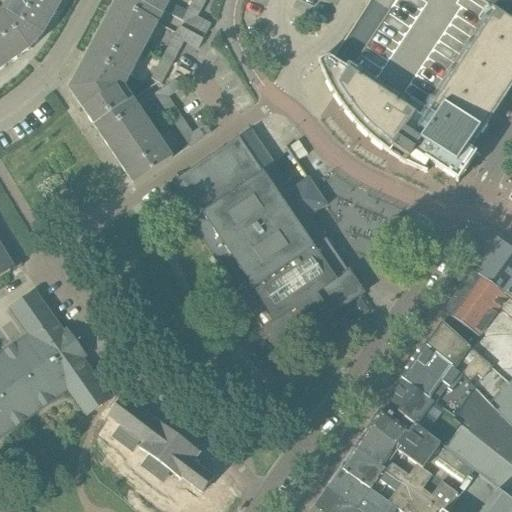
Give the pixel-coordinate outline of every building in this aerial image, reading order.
[(8,0),(2,11),(43,36),(62,0),(8,0)] [(117,0),(86,58),(127,80),(170,0),(117,0)] [(511,85),(511,23),(476,0),(371,0),(333,57),(318,63),(320,68),(323,76),(325,80),(327,84),(332,92),(334,96),(337,101),(340,106),(343,110),(346,114),(350,119),(357,127),(363,134),(366,136),(369,139),(374,144),(377,146),(383,151),(394,158),(399,161),(407,166),(413,169),(418,171),(427,175),(431,165),(457,183),(476,155),(469,150),(511,85)] [(511,0),(476,0),(511,23),(511,0)] [(193,1),(188,12),(197,16),(202,6),(193,1)] [(2,11),(0,12),(0,70),(29,50),(43,36),(2,11)] [(188,12),(182,22),(191,27),(196,18),(197,16),(188,12)] [(191,27),(206,35),(211,26),(196,18),(191,27)] [(185,42),(186,43),(191,34),(179,27),(174,37),(183,41),(185,42)] [(186,43),(198,49),(203,40),(191,34),(186,43)] [(174,37),(169,47),(178,52),(183,41),(174,37)] [(169,47),(163,58),(172,63),(178,52),(169,47)] [(124,87),(127,80),(86,58),(69,90),(89,120),(128,93),(124,87)] [(163,58),(157,69),(166,74),(172,63),(163,58)] [(157,69),(152,80),(161,85),(166,74),(157,69)] [(170,95),(180,88),(175,81),(165,88),(170,95)] [(165,88),(154,95),(159,103),(167,97),(170,95),(165,88)] [(172,159),(128,93),(89,120),(134,185),(172,159)] [(159,103),(165,112),(173,107),(167,97),(159,103)] [(165,112),(172,121),(179,116),(173,107),(165,112)] [(172,121),(178,131),(186,126),(179,116),(172,121)] [(178,131),(184,140),(192,135),(186,126),(178,131)] [(200,140),(211,133),(206,126),(195,133),(200,140)] [(165,188),(191,226),(277,168),(251,130),(168,187),(168,186),(165,188)] [(184,140),(189,148),(200,140),(195,133),(192,135),(184,140)] [(288,148),(297,162),(308,155),(298,141),(288,148)] [(277,168),(191,226),(277,352),(310,330),(312,333),(332,319),(330,316),(363,294),(310,217),(327,205),(309,178),(291,190),(277,168)] [(396,233),(398,233),(400,233),(402,232),(403,231),(404,229),(405,227),(405,225),(404,223),(403,221),(402,220),(400,219),(398,219),(396,219),(394,220),(392,221),(391,222),(390,224),(390,226),(390,228),(391,230),(392,231),(394,232),(396,233)] [(0,250),(9,246),(0,231),(0,250)] [(511,250),(497,240),(473,273),(511,301),(511,250)] [(0,278),(21,265),(9,246),(0,250),(0,278)] [(511,301),(473,273),(444,314),(451,318),(445,327),(508,385),(511,379),(511,301)] [(63,333),(35,293),(10,310),(29,336),(0,356),(0,438),(68,391),(86,417),(94,411),(110,400),(82,360),(85,357),(66,331),(63,333)] [(490,405),(492,407),(508,385),(445,327),(442,324),(428,347),(427,346),(425,348),(466,381),(490,405)] [(511,466),(511,426),(510,425),(492,407),(490,405),(466,381),(425,348),(420,345),(397,379),(446,416),(452,420),(511,466)] [(511,466),(452,420),(446,416),(397,379),(384,397),(389,400),(388,401),(410,418),(432,435),(430,438),(440,445),(472,471),(494,488),(511,501),(511,466)] [(511,379),(508,385),(492,407),(510,425),(511,426),(511,379)] [(199,454),(123,397),(108,418),(144,444),(140,449),(165,468),(181,480),(182,478),(202,493),(213,478),(193,463),(199,454)] [(367,431),(398,453),(427,474),(455,495),(472,471),(440,445),(430,438),(396,413),(393,417),(389,414),(388,416),(381,411),(367,431)] [(398,453),(367,431),(353,451),(402,486),(438,511),(452,511),(462,501),(455,495),(427,474),(398,453)] [(438,511),(402,486),(353,451),(326,490),(356,511),(438,511)] [(472,471),(455,495),(462,501),(452,511),(511,511),(511,501),(494,488),(472,471)] [(356,511),(326,490),(312,509),(316,511),(356,511)] [(27,511),(12,498),(1,509),(4,511),(27,511)]
